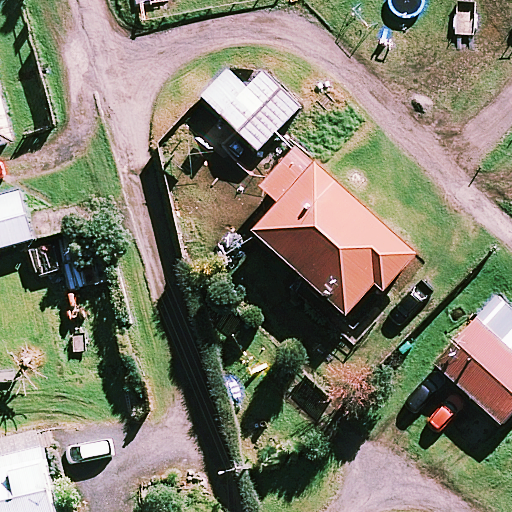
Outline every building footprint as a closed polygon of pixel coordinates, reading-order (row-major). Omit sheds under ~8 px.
[(249,95),(230,76),(205,101),(261,156),(301,115),(265,79),(249,95)] [(0,155),(16,151),(0,87),(0,155)] [(419,267),(302,155),(266,193),(286,212),(260,240),(350,326),(380,293),(387,300),(419,267)] [(0,255),(36,246),(23,198),(0,204),(0,255)] [(511,424),(511,312),(501,303),(439,372),(505,432),(511,424)] [(0,511),(58,511),(46,452),(0,461),(0,511)]
